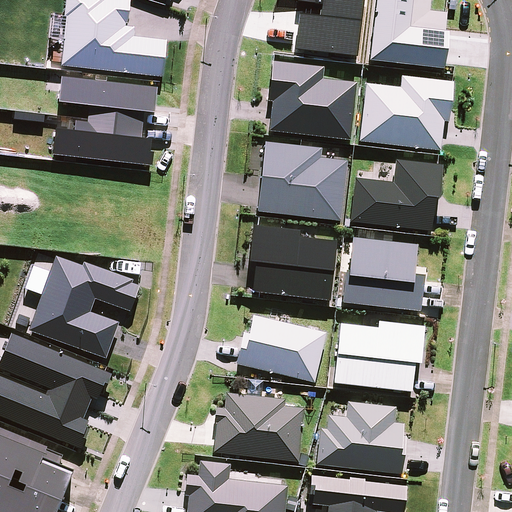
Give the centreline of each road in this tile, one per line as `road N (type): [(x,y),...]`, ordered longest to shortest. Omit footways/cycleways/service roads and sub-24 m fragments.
road 1 (residential): [(116,511),(186,327),(220,53),(235,0)]
road 2 (residential): [(496,0),(503,52),(451,511)]
